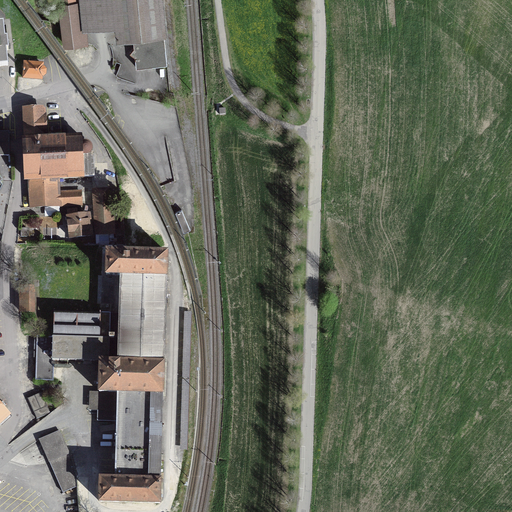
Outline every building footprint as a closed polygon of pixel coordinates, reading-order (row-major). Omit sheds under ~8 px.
[(118,28),(115,0),(80,0),(84,32),(118,28)] [(167,64),(160,0),(115,0),(119,38),(133,36),(134,47),(130,52),(135,56),(136,67),(167,64)] [(78,2),(58,4),(61,32),(62,32),(65,45),(85,43),(80,2),(78,2)] [(23,69),(23,78),(41,79),(41,77),(45,74),(45,70),(42,66),(42,64),(25,62),(24,69),(23,69)] [(42,109),(24,110),(27,180),(29,180),(31,207),(61,206),(60,192),(59,193),(58,178),(93,177),(92,154),(90,154),(91,152),(92,149),(89,143),(82,143),(79,148),(79,137),(44,139),(42,109)] [(9,132),(0,131),(0,155),(9,155),(9,132)] [(114,233),(112,190),(93,191),(96,234),(108,233),(114,233)] [(60,192),(61,206),(81,204),(81,191),(60,192)] [(68,217),(70,238),(92,235),(89,214),(83,215),(83,212),(76,213),(76,209),(68,211),(68,217)] [(108,233),(96,234),(97,244),(109,243),(108,233)] [(100,360),(100,361),(99,370),(100,370),(99,392),(102,392),(102,398),(95,398),(95,404),(102,404),(102,410),(97,410),(97,420),(117,421),(115,478),(100,477),(99,501),(160,503),(167,253),(107,251),(106,275),(121,275),(120,313),(119,361),(100,360)] [(20,286),(20,311),(34,311),(34,286),(20,286)] [(37,336),(36,380),(53,380),(54,359),(100,361),(100,360),(119,361),(120,313),(53,311),(53,336),(37,336)] [(188,449),(192,314),(184,314),(180,449),(188,449)] [(50,412),(41,392),(28,398),(37,418),(50,412)] [(0,420),(8,413),(0,403),(0,420)] [(49,462),(69,453),(59,431),(39,439),(49,462)] [(69,453),(49,462),(63,492),(77,486),(76,475),(70,453),(69,453)]
